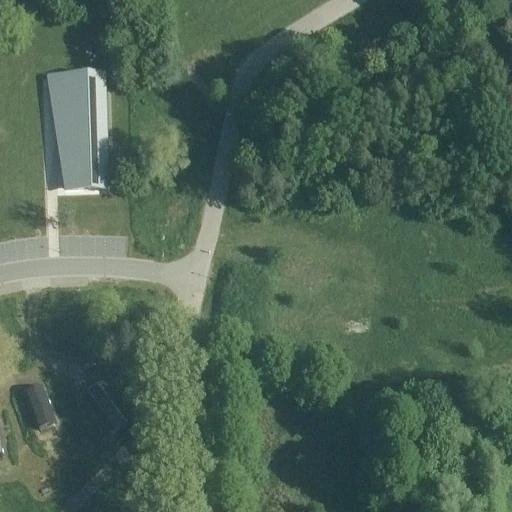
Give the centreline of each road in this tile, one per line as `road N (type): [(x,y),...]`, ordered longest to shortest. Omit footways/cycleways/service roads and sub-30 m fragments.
road 1 (unclassified): [(195,273),(246,74),(350,0)]
road 2 (residential): [(195,273),(187,347),(190,511)]
road 3 (residential): [(0,275),(195,273)]
